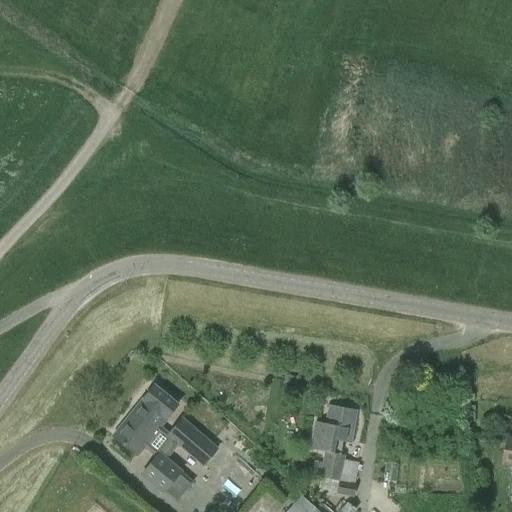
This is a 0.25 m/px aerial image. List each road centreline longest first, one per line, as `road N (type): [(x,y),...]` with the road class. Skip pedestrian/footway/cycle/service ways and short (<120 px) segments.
road 1 (unclassified): [(0,404),(79,290),(106,269),(155,260),(511,322)]
road 2 (track): [(175,0),(141,79),(0,251)]
road 3 (track): [(0,75),(41,79),(111,116)]
